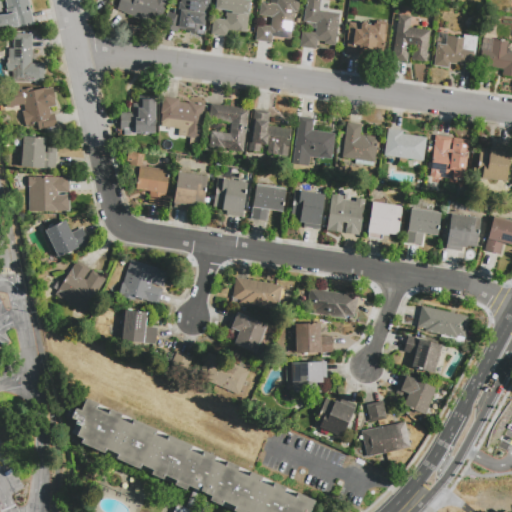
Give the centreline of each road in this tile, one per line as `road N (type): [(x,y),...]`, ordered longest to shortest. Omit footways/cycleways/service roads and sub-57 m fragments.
road 1 (residential): [(62,0),(108,202),(123,225),(460,283),(511,309)]
road 2 (residential): [(73,48),(511,114)]
road 3 (secondary): [(479,376),(420,494)]
